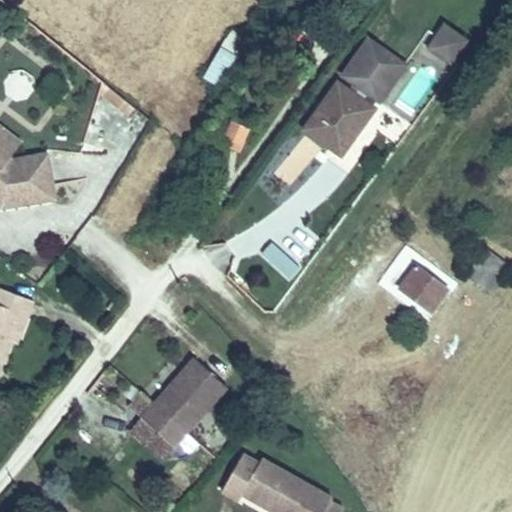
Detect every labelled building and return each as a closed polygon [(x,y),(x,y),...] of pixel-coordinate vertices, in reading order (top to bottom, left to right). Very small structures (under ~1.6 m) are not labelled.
[(468,42),(445,26),(440,34),(462,50),(468,42)] [(462,50),(440,34),(438,36),(431,47),(453,63),(462,50)] [(404,64),(369,38),(344,75),(356,83),(351,91),(338,82),(305,129),(342,155),(375,108),(362,99),(368,91),(380,101),(406,65),(404,64)] [(219,87),(235,54),(218,46),(203,79),(219,87)] [(229,121),(219,144),(239,152),(248,129),(229,121)] [(20,141),(0,125),(0,149),(8,156),(20,141)] [(8,156),(0,149),(0,205),(2,207),(55,198),(48,154),(13,160),(8,156)] [(300,268),(272,242),(262,253),(290,279),(300,268)] [(487,249),(481,256),(492,264),(477,284),(490,294),(511,267),(487,249)] [(481,256),(466,276),(477,284),(492,264),(481,256)] [(448,289),(416,266),(400,287),(432,311),(448,289)] [(0,368),(11,341),(21,314),(28,317),(34,301),(0,287),(0,368)] [(113,312),(118,306),(112,301),(108,307),(113,312)] [(17,343),(28,317),(21,314),(11,341),(17,343)] [(143,416),(142,417),(175,447),(188,433),(228,388),(194,358),(172,383),(175,385),(157,406),(154,403),(143,392),(131,406),(143,416)] [(172,383),(154,403),(157,406),(175,385),(172,383)] [(253,385),(246,393),(257,402),(264,394),(253,385)] [(175,447),(142,417),(131,429),(164,460),(175,447)] [(194,447),(173,471),(190,486),(212,462),(194,447)] [(242,494),(274,511),(278,511),(280,510),(284,511),(324,511),(330,502),(332,498),(261,459),(259,464),(242,454),(222,491),(239,500),(242,494)] [(140,489),(157,471),(140,456),(123,474),(140,489)] [(330,502),(324,511),(341,511),(343,509),(330,502)]
